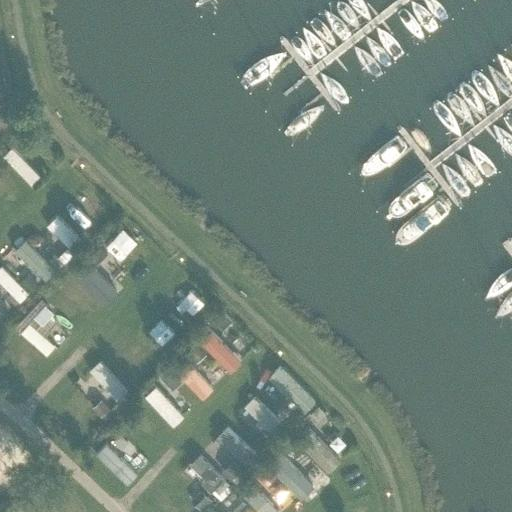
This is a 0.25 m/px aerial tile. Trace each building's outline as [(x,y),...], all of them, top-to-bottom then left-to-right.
[(30,184),(41,174),(13,143),(2,154),(30,184)] [(0,195),(12,185),(0,170),(0,195)] [(72,192),(106,221),(118,207),(84,178),(72,192)] [(69,247),(81,235),(57,212),(45,225),(69,247)] [(126,214),(99,244),(134,277),(148,262),(126,241),(139,226),(126,214)] [(50,259),(27,234),(14,247),(37,271),(50,259)] [(88,258),(99,266),(108,254),(97,246),(88,258)] [(0,280),(20,299),(30,289),(1,262),(0,263),(0,280)] [(104,305),(116,295),(88,263),(76,273),(104,305)] [(71,270),(59,286),(68,293),(80,276),(71,270)] [(181,272),(169,285),(192,306),(204,293),(181,272)] [(60,290),(34,313),(42,322),(55,310),(75,331),(87,320),(60,290)] [(146,315),(165,334),(178,322),(159,303),(146,315)] [(223,331),(234,323),(227,312),(216,320),(223,331)] [(19,333),(48,355),(57,342),(28,321),(19,333)] [(230,373),(243,360),(212,328),(199,341),(230,373)] [(131,332),(120,342),(146,370),(156,360),(131,332)] [(148,349),(157,357),(167,345),(159,338),(148,349)] [(2,359),(0,362),(0,375),(26,391),(35,378),(2,359)] [(88,370),(115,400),(127,389),(101,359),(88,370)] [(203,400),(216,388),(188,360),(176,372),(203,400)] [(171,389),(180,382),(171,370),(162,377),(171,389)] [(156,385),(144,396),(174,428),(186,416),(156,385)] [(76,389),(67,397),(87,420),(96,413),(76,389)] [(242,409),(264,430),(276,417),(254,396),(242,409)] [(215,436),(238,461),(252,448),(229,424),(215,436)] [(268,489),(278,478),(301,499),(315,484),(280,451),(255,477),(268,489)] [(225,479),(200,454),(191,464),(216,488),(225,479)] [(233,483),(242,474),(231,463),(222,472),(233,483)] [(160,493),(177,511),(207,511),(215,505),(205,493),(194,504),(173,481),(160,493)] [(239,494),(256,511),(283,511),(253,481),(239,494)]
